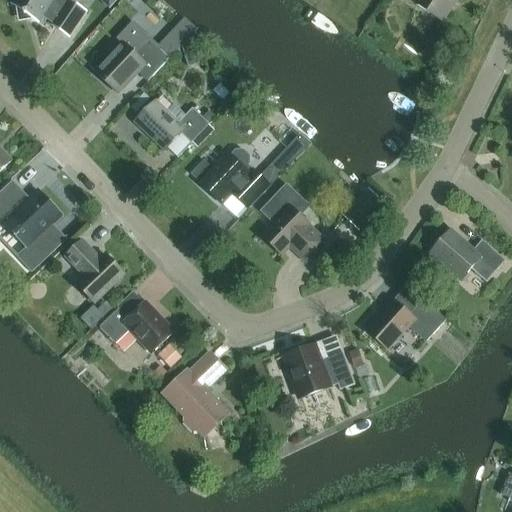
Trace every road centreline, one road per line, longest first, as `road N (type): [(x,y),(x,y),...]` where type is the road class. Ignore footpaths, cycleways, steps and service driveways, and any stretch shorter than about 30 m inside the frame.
road 1 (residential): [(446,166),(355,285),(248,327),(230,320),(0,78)]
road 2 (residential): [(511,30),(446,166)]
